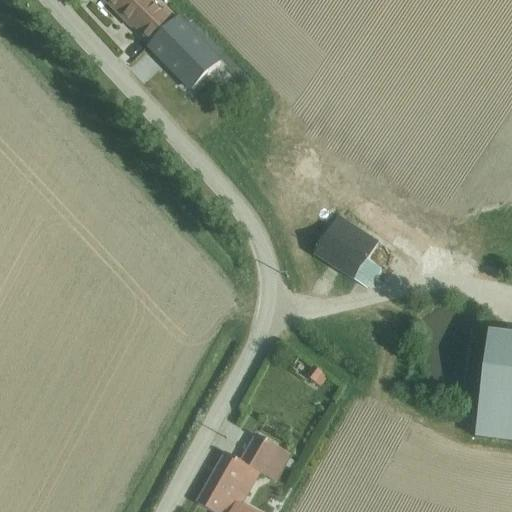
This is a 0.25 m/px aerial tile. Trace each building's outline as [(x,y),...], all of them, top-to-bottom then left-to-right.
[(127,5),(121,0),(104,0),(118,14),(127,5)] [(121,0),(127,5),(118,14),(133,29),(137,25),(144,33),(142,34),(152,44),(157,40),(177,20),(166,9),(162,13),(155,5),(157,2),(154,0),(121,0)] [(157,40),(152,44),(150,47),(193,92),(222,63),(179,19),(177,20),(157,40)] [(339,216),(315,256),(368,289),(392,252),(339,216)] [(511,336),(503,336),(495,399),(511,401),(511,336)] [(228,455),(199,505),(211,511),(250,511),(243,508),(262,475),(267,478),(269,474),(278,480),(291,456),(258,437),(242,463),(228,455)]
